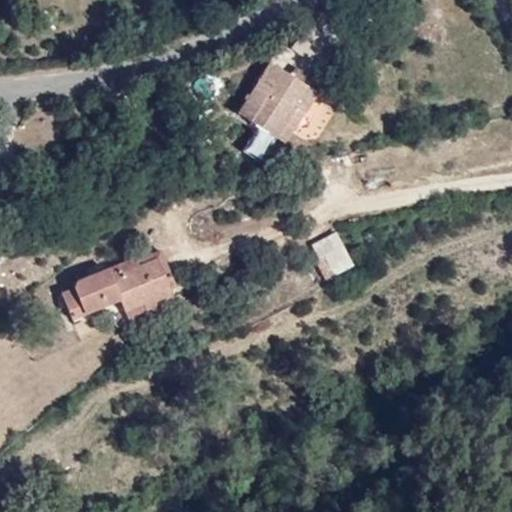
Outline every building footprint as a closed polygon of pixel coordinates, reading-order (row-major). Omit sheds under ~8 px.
[(284,86),(307,101),(312,90),(290,75),(284,86)] [(269,145),(291,158),(324,111),(321,110),(307,101),(284,86),(274,78),(241,127),(269,145)] [(315,264),(342,256),(341,248),(314,255),(315,264)] [(349,281),(342,256),(315,264),(322,284),(349,281)] [(164,266),(140,275),(146,285),(161,279),(166,289),(173,303),(180,299),(164,266)] [(109,336),(124,345),(182,320),(173,303),(166,289),(161,279),(146,285),(140,275),(93,295),(109,336)] [(109,336),(93,295),(83,299),(85,308),(89,318),(73,327),(83,346),(109,336)] [(89,318),(85,308),(69,315),(73,327),(89,318)]
